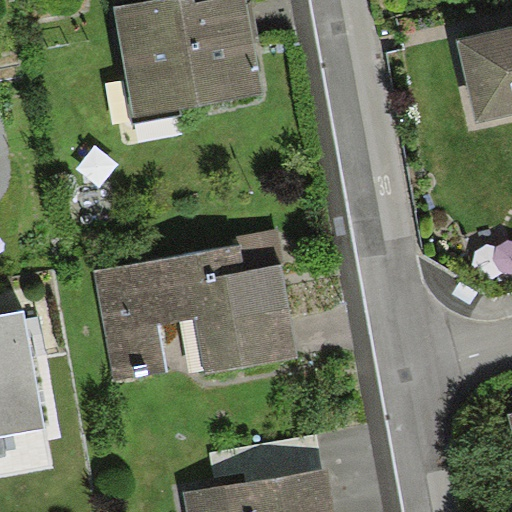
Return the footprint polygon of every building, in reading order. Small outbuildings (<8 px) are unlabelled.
[(224,0),(211,0),(119,18),(140,123),(245,102),(224,0)] [(511,123),(511,34),(457,46),(474,131),(511,123)] [(265,242),(101,273),(121,382),(286,351),(265,242)] [(0,430),(35,423),(14,316),(0,319),(0,430)] [(311,511),(305,478),(177,502),(178,511),(311,511)]
